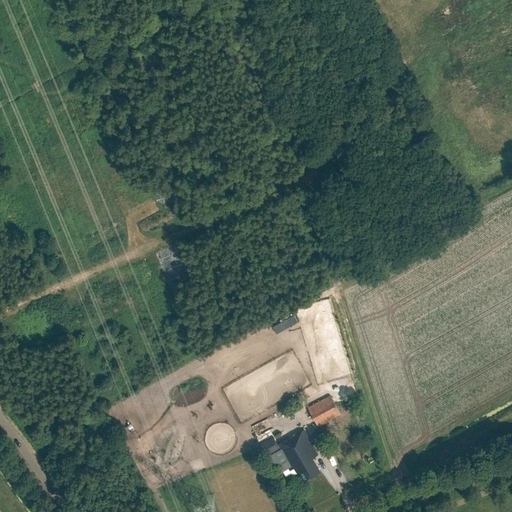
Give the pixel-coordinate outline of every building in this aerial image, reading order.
[(274,333),(296,322),(292,315),(270,326),(274,333)] [(330,395),(307,407),(318,426),(340,414),(330,395)] [(305,482),(323,472),(316,460),(321,458),(305,430),(278,444),(290,468),(292,466),(296,475),(300,473),(305,482)] [(273,436),(258,444),(264,457),(280,449),(273,436)] [(76,480),(70,483),(73,488),(79,485),(76,480)]
